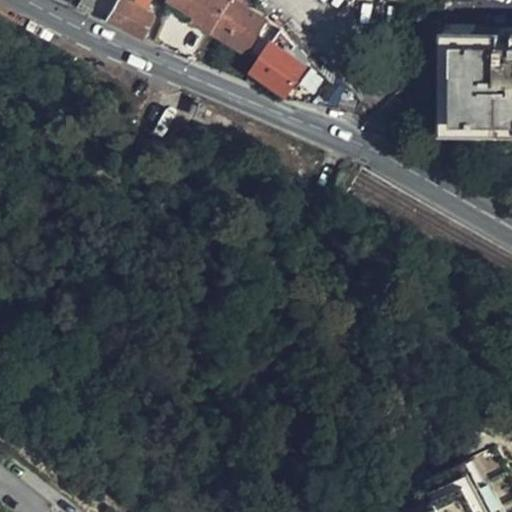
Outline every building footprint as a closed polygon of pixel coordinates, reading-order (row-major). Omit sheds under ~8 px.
[(78,0),(77,2),(104,15),(110,0),(78,0)] [(110,0),(104,15),(138,31),(149,11),(143,5),(145,0),(110,0)] [(167,0),(167,1),(166,3),(174,8),(183,13),(194,20),(197,14),(173,0),(167,0)] [(194,20),(210,30),(227,0),(173,0),(197,14),(194,20)] [(227,0),(210,30),(244,49),(237,58),(249,66),(253,66),(281,27),(238,0),(227,0)] [(183,13),(174,8),(160,32),(168,37),(183,13)] [(284,89),(307,58),(281,27),(253,66),(284,89)] [(511,39),(476,39),(476,30),(427,30),(427,50),(442,50),(442,129),(475,129),(475,120),(511,119),(511,39)] [(511,30),(476,30),(476,39),(511,39),(511,30)] [(404,115),(407,134),(422,131),(419,113),(404,115)] [(511,119),(475,120),(475,129),(511,129),(511,119)] [(413,499),(417,506),(461,483),(476,511),(486,511),(464,473),(413,499)] [(476,511),(461,483),(417,506),(420,511),(476,511)]
